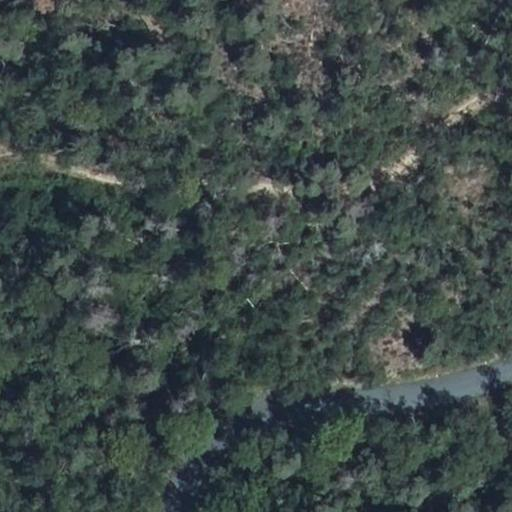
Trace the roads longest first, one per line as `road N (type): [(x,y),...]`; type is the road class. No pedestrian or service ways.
road 1 (track): [(0,152),(180,178),(332,186),(363,179),(421,145),(448,113),(511,86)]
road 2 (tertiary): [(511,376),(404,401),(286,410),(231,425),(175,511)]
